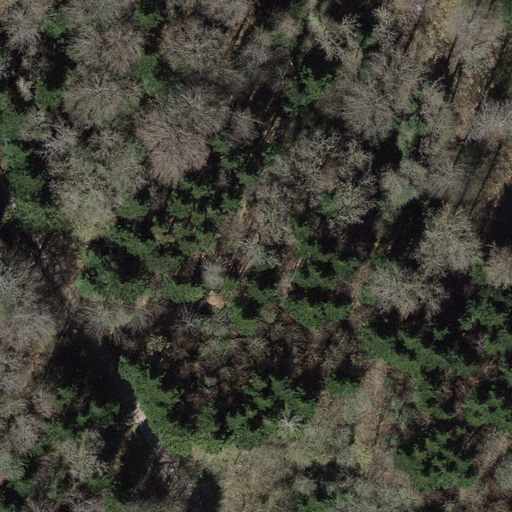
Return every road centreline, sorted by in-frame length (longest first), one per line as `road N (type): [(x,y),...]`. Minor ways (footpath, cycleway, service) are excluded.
road 1 (track): [(0,179),(189,511)]
road 2 (track): [(511,168),(402,0)]
